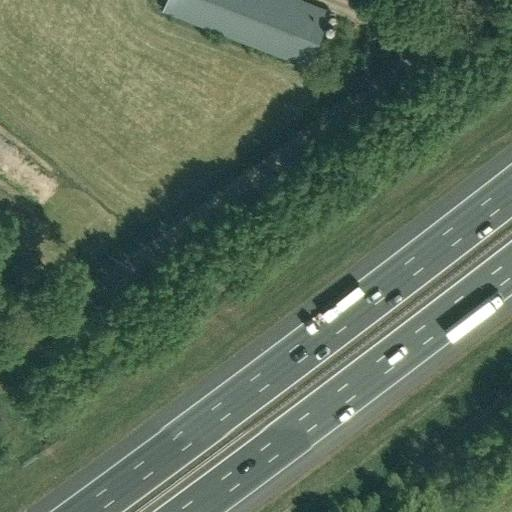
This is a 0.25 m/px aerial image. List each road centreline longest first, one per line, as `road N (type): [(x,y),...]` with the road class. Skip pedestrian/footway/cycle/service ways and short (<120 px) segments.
road 1 (unclassified): [(0,361),(387,81),(452,24),(464,0)]
road 2 (motorway): [(511,190),(85,511)]
road 3 (motorway): [(186,511),(511,268)]
